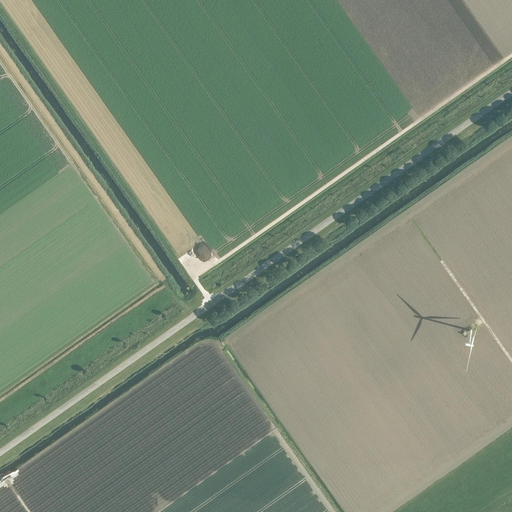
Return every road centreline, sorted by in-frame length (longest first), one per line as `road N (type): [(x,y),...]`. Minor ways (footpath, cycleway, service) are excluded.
road 1 (unclassified): [(0,453),(511,92)]
road 2 (track): [(282,441),(215,347),(203,342),(0,484)]
road 3 (track): [(440,261),(511,362)]
